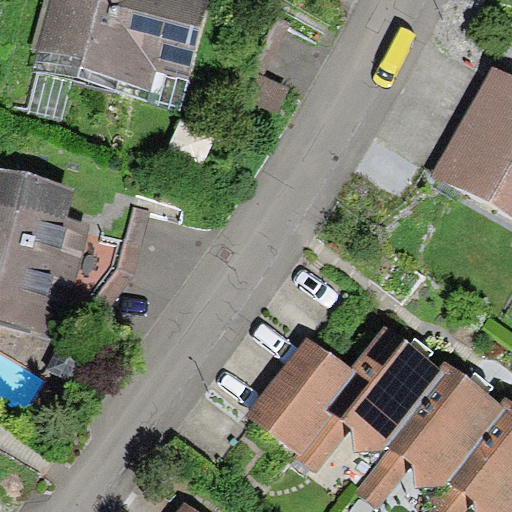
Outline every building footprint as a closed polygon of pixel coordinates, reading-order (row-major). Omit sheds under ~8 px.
[(207,12),(158,0),(44,0),(28,66),(153,97),(157,80),(188,87),(207,12)] [(511,87),(493,77),(430,187),(511,233),(511,87)] [(0,181),(0,326),(62,343),(90,230),(67,224),(73,200),(0,181)] [(118,274),(90,311),(106,318),(135,281),(149,215),(133,210),(118,274)] [(353,382),(304,342),(243,421),(320,480),(352,438),(352,459),(383,458),(356,495),(378,511),(408,470),(412,498),(444,494),(430,511),(463,511),(471,501),(472,511),(511,511),(511,412),(510,411),(502,420),(448,377),(440,387),(384,342),(353,382)]
